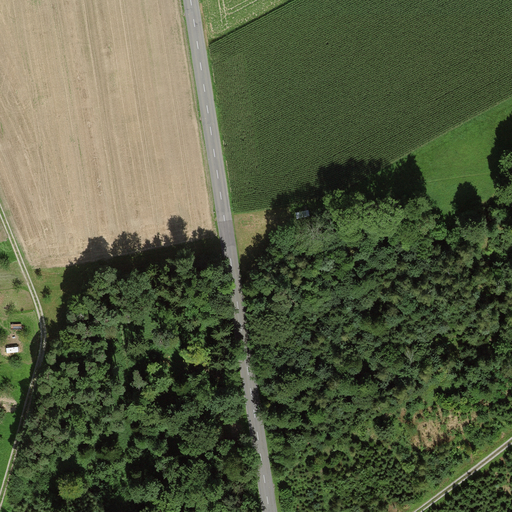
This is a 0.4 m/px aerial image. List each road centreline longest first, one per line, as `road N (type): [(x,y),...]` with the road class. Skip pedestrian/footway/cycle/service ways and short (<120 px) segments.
road 1 (tertiary): [(267,511),(190,0)]
road 2 (track): [(0,210),(45,337),(0,472)]
